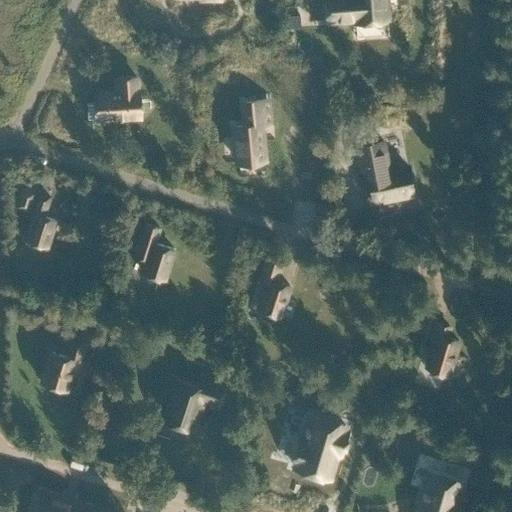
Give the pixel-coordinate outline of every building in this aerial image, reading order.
[(325,0),(327,21),(355,19),(355,21),(387,19),(385,0),(325,0)] [(298,14),(283,15),(284,27),(299,25),(298,14)] [(119,77),(119,91),(94,92),(95,103),(87,104),(88,118),(96,118),(96,119),(140,116),(137,76),(119,77)] [(245,124),(233,125),(237,161),(264,159),(261,125),(269,124),(266,99),(243,101),(245,124)] [(282,131),(282,115),(269,115),(270,132),(282,131)] [(361,144),(355,145),(365,194),(371,193),(373,202),(413,193),(407,166),(389,170),(382,139),(373,141),(372,135),(360,137),(361,144)] [(48,196),(37,192),(20,187),(13,207),(32,213),(24,239),(45,245),(53,219),(42,215),(48,196)] [(79,192),(75,199),(83,203),(86,196),(79,192)] [(145,223),(140,239),(136,253),(147,257),(143,272),(164,278),(173,248),(154,242),(159,227),(145,223)] [(282,261),(264,255),(258,275),(268,278),(258,309),(261,309),(261,317),(271,320),(277,315),(279,315),(289,285),(276,281),(282,261)] [(449,326),(435,322),(431,335),(435,337),(426,366),(428,367),(426,373),(443,378),(445,372),(448,373),(458,341),(446,337),(449,326)] [(72,336),(66,356),(51,351),(42,381),(66,388),(75,359),(79,360),(86,340),(72,336)] [(201,377),(198,386),(169,377),(162,400),(167,402),(162,419),(170,421),(169,425),(184,430),(185,426),(193,429),(202,400),(216,405),(223,384),(201,377)] [(299,440),(293,462),(296,463),(295,467),(329,477),(336,452),(340,453),(346,431),(343,430),(345,424),(311,414),(307,426),(305,425),(304,430),(306,430),(303,441),(299,440)] [(457,511),(461,503),(455,501),(461,482),(436,474),(428,472),(423,490),(415,511),(457,511)] [(85,511),(87,507),(40,491),(37,499),(35,498),(30,511),(85,511)]
